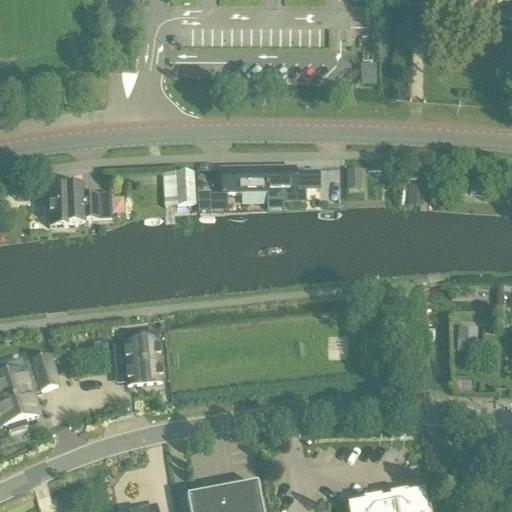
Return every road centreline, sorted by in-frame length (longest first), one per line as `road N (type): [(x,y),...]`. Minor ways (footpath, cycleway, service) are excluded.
road 1 (tertiary): [(0,493),(112,446),(247,421),(442,413),(497,441)]
road 2 (secondary): [(511,143),(118,136)]
